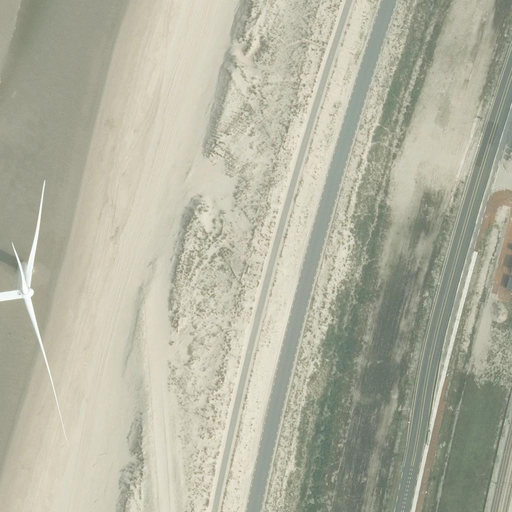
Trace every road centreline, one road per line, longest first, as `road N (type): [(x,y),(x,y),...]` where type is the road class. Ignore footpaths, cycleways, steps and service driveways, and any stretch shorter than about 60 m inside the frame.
road 1 (unclassified): [(389,0),(333,180),(255,511)]
road 2 (secondary): [(511,92),(459,267),(401,511)]
